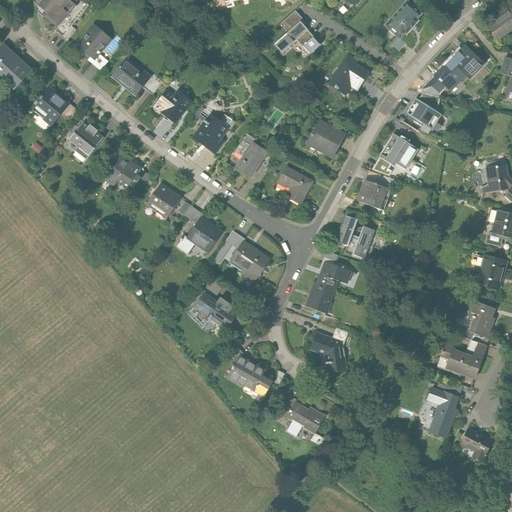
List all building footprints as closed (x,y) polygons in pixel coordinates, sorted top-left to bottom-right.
[(75,6),(67,0),(42,0),(38,5),(45,11),(42,15),(57,27),(75,6)] [(421,16),(407,3),(385,27),(400,40),(405,34),(406,36),(418,23),(416,21),(421,16)] [(511,10),(488,27),(498,41),(511,31),(511,10)] [(283,24),(290,32),(301,22),(301,23),(304,21),(296,12),(283,24)] [(290,32),(275,46),(283,55),(297,42),(310,56),(321,46),(301,23),(301,22),(290,32)] [(75,30),(70,26),(62,35),(67,39),(75,30)] [(110,41),(93,26),(76,46),(89,57),(93,61),(99,55),(110,41)] [(2,45),(0,47),(0,79),(12,91),(30,71),(2,45)] [(464,47),(435,77),(436,78),(444,86),(448,89),(453,85),(451,83),(462,72),(469,78),(482,65),(464,47)] [(89,57),(86,61),(100,71),(108,62),(99,55),(93,61),(89,57)] [(346,57),(328,85),(345,97),(351,89),(357,93),(369,74),(354,65),(355,64),(346,57)] [(126,58),(111,78),(135,97),(143,88),(151,78),(126,58)] [(511,60),(506,59),(501,74),(511,77),(511,78),(505,98),(511,99),(511,60)] [(153,75),(151,78),(143,88),(152,95),(162,83),(153,75)] [(436,78),(428,86),(436,94),(444,86),(436,78)] [(48,88),(30,110),(51,128),(61,116),(70,106),(48,88)] [(166,93),(154,108),(174,124),(191,103),(178,92),(174,98),(166,93)] [(418,101),(437,113),(440,98),(423,94),(418,101)] [(418,101),(415,99),(406,114),(415,120),(413,122),(421,127),(423,125),(432,130),(442,116),(437,113),(418,101)] [(403,101),(399,109),(404,112),(409,105),(403,101)] [(77,112),(70,106),(61,116),(68,122),(77,112)] [(194,115),(204,123),(210,115),(201,107),(194,115)] [(204,123),(193,137),(211,151),(220,139),(228,129),(220,122),(210,115),(204,123)] [(225,115),(220,122),(228,129),(230,130),(236,123),(225,115)] [(346,136),(319,121),(306,146),(333,160),(346,136)] [(84,123),(66,146),(85,161),(103,138),(84,123)] [(256,140),(248,134),(235,152),(243,158),(253,143),(256,140)] [(419,150),(393,134),(379,157),(379,158),(391,165),(395,167),(396,165),(406,170),(419,150)] [(224,142),(220,139),(211,151),(215,154),(224,142)] [(243,163),(238,171),(249,179),(261,163),(268,154),(253,143),(243,158),(240,161),(243,163)] [(110,159),(116,163),(120,156),(122,154),(116,150),(110,159)] [(275,159),(268,154),(261,163),(268,168),(275,159)] [(141,170),(120,156),(116,163),(104,181),(113,187),(115,184),(126,191),(141,170)] [(391,165),(379,158),(372,170),(389,177),(392,172),(388,170),(391,165)] [(505,166),(485,169),(488,184),(480,189),(481,194),(506,191),(511,196),(511,181),(506,176),(505,166)] [(312,182),(285,167),(276,183),(289,191),(286,198),(299,205),(312,182)] [(149,177),(144,173),(137,183),(142,187),(149,177)] [(380,175),(376,186),(391,191),(394,180),(380,175)] [(376,186),(365,182),(358,203),(384,212),(391,191),(376,186)] [(180,200),(159,186),(145,206),(166,221),(172,212),(180,200)] [(189,206),(180,200),(172,212),(181,218),(183,215),(189,206)] [(203,216),(189,206),(183,215),(196,225),(201,218),(203,216)] [(511,214),(498,211),(492,233),(492,234),(509,238),(511,238),(511,214)] [(346,217),(344,222),(355,226),(357,221),(346,217)] [(222,233),(201,218),(196,225),(186,240),(194,245),(207,254),(222,233)] [(355,226),(344,222),(336,243),(347,247),(345,252),(364,259),(374,231),(363,227),(363,229),(355,226)] [(231,232),(216,255),(222,259),(231,246),(237,250),(243,242),(244,241),(231,232)] [(508,241),(509,238),(492,234),(492,233),(487,236),(485,244),(500,247),(502,239),(508,241)] [(187,255),(194,245),(186,240),(183,238),(177,248),(187,255)] [(268,260),(243,242),(237,250),(227,265),(253,283),(268,260)] [(326,252),(323,258),(335,262),(337,256),(326,252)] [(506,262),(484,256),(476,285),(499,291),(506,262)] [(322,271),(317,285),(330,290),(333,290),(336,281),(346,285),(350,272),(324,263),(321,271),(322,271)] [(210,278),(204,287),(216,296),(223,287),(210,278)] [(314,284),(305,308),(326,315),(330,304),(326,302),(330,290),(317,285),(314,284)] [(203,293),(193,308),(207,318),(206,318),(225,332),(237,315),(218,302),(217,303),(203,293)] [(495,309),(473,301),(468,316),(472,317),(471,319),(474,319),(469,332),(473,334),(486,339),(492,324),(490,323),(495,309)] [(337,322),(324,317),(321,323),(334,328),(337,322)] [(469,332),(453,327),(451,333),(470,340),(471,341),(473,334),(469,332)] [(336,329),(331,340),(343,345),(348,333),(336,329)] [(331,340),(315,334),(310,350),(326,356),(328,372),(345,369),(342,347),(343,345),(331,340)] [(463,351),(461,355),(469,357),(471,352),(474,352),(477,343),(471,341),(470,340),(466,352),(463,351)] [(446,371),(447,368),(474,379),(486,346),(477,343),(474,352),(472,358),(469,357),(461,355),(453,352),(454,349),(444,346),(436,368),(446,371)] [(236,362),(239,357),(242,354),(234,345),(226,356),(236,362)] [(236,362),(226,379),(251,394),(265,372),(239,357),(236,362)] [(458,398),(462,386),(447,381),(445,386),(438,384),(436,390),(443,393),(443,392),(458,398)] [(436,390),(431,389),(426,400),(438,405),(428,432),(445,439),(456,411),(453,410),(458,398),(443,392),(443,393),(436,390)] [(288,413),(294,403),(296,400),(287,395),(279,407),(288,413)] [(286,417),(293,421),(286,432),(296,438),(302,427),(314,434),(325,417),(309,408),(308,411),(294,403),(288,413),(286,417)] [(460,444),(461,445),(475,452),(473,458),(482,462),(491,444),(492,441),(468,429),(465,436),(460,444)] [(317,433),(313,440),(325,447),(329,440),(317,433)] [(460,448),(461,445),(460,444),(465,436),(458,433),(453,445),(460,448)] [(496,433),(492,441),(491,444),(502,450),(505,437),(496,433)]
